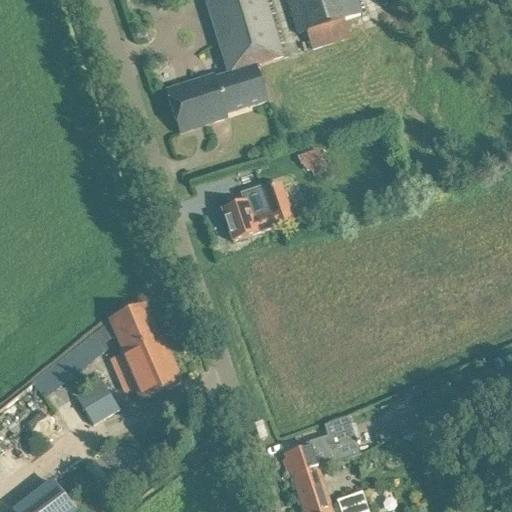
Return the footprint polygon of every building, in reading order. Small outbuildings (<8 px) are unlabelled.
[(264,0),(204,0),(228,76),(215,80),(214,77),(166,92),(179,135),(198,129),(230,119),(228,114),(268,102),(258,69),(284,61),(264,0)] [(285,0),(298,36),(305,33),(312,53),(350,40),(345,23),(363,17),(358,0),(285,0)] [(311,173),(314,178),(326,172),(324,167),(325,167),(318,150),(298,158),(307,175),(311,173)] [(294,223),(280,185),(262,191),(269,214),(252,220),(246,202),(222,211),(233,244),(294,223)] [(143,307),(125,315),(111,321),(112,323),(32,386),(45,401),(109,352),(105,346),(112,342),(119,339),(125,352),(121,353),(123,357),(113,362),(122,383),(132,378),(142,402),(181,386),(161,339),(158,341),(143,307)] [(120,412),(102,381),(77,397),(94,427),(120,412)] [(414,418),(379,436),(382,446),(419,428),(414,418)] [(348,419),(342,421),(323,427),(327,438),(308,444),(310,449),(285,457),(286,461),(283,462),(287,475),(291,474),(293,480),(318,472),(317,469),(359,456),(348,419)] [(330,508),(318,472),(293,480),(303,511),(357,511),(353,498),(337,502),(338,505),(330,508)] [(75,511),(52,481),(12,511),(75,511)]
